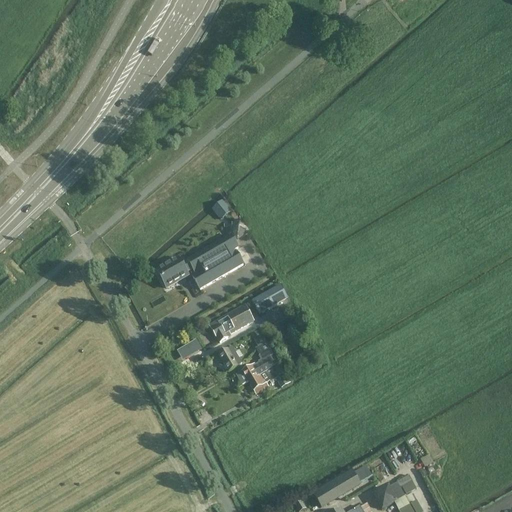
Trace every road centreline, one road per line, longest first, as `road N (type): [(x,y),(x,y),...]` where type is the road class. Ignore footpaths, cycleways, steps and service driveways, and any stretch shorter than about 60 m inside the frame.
road 1 (secondary): [(0,238),(114,115),(193,0)]
road 2 (unclassified): [(230,511),(82,246)]
road 3 (secondary): [(161,0),(86,127),(0,221)]
